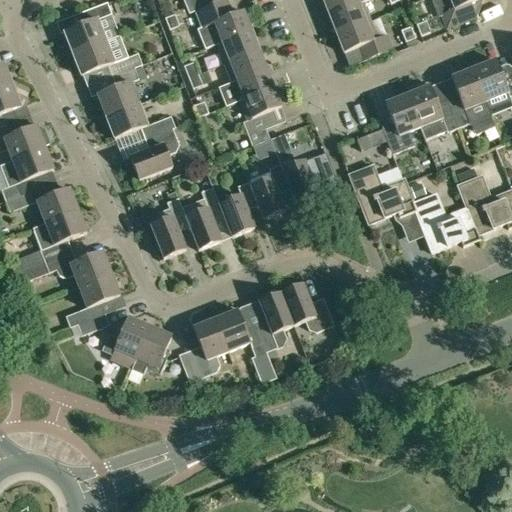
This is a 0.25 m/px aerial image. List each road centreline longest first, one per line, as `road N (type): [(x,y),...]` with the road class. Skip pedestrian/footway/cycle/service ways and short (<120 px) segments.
road 1 (residential): [(411,306),(313,259),(179,308),(158,304),(13,37),(8,6)]
road 2 (tertiary): [(72,492),(432,360)]
road 3 (residential): [(288,0),(321,83),(331,89),(511,21)]
